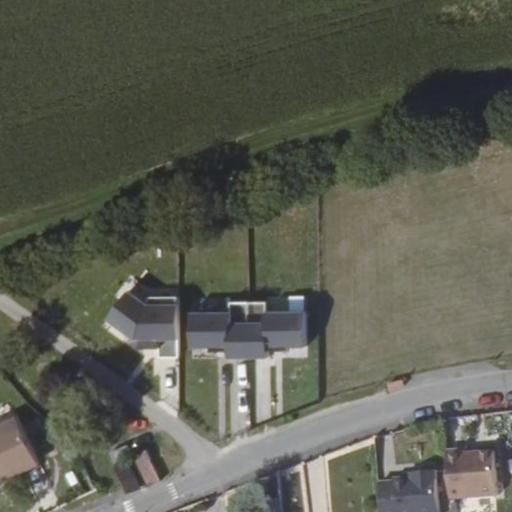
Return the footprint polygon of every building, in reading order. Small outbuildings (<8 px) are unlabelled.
[(157,357),(176,357),(179,299),(111,296),(109,335),(158,337),(157,357)] [(221,354),(306,355),(306,310),(266,310),(267,302),(223,301),(223,312),(184,312),(184,349),(221,349),(221,354)] [(19,417),(0,425),(0,477),(39,459),(19,417)] [(128,441),(122,444),(114,448),(116,457),(130,450),(128,446),(128,441)] [(114,462),(120,477),(127,491),(160,477),(147,447),(131,453),(126,456),(114,462)] [(465,450),(447,451),(452,499),(500,494),(495,451),(465,454),(465,450)] [(394,482),(379,483),(382,511),(440,511),(436,471),(419,472),(419,477),(411,478),(394,479),(394,482)]
